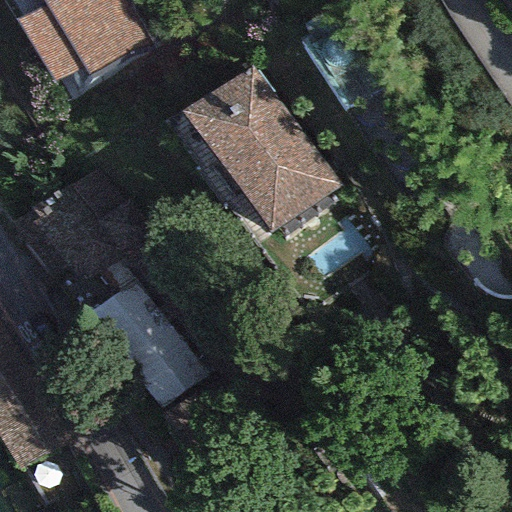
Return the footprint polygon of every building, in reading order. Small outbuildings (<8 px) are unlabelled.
[(29,0),(68,71),(138,33),(120,0),(29,0)] [(377,0),(331,0),(297,21),(384,160),(451,118),(377,0)] [(233,66),(172,107),(261,237),(322,196),(233,66)] [(228,271),(133,116),(0,196),(0,205),(158,463),(175,453),(227,421),(160,313),(228,271)] [(64,438),(0,335),(0,436),(19,466),(64,438)]
